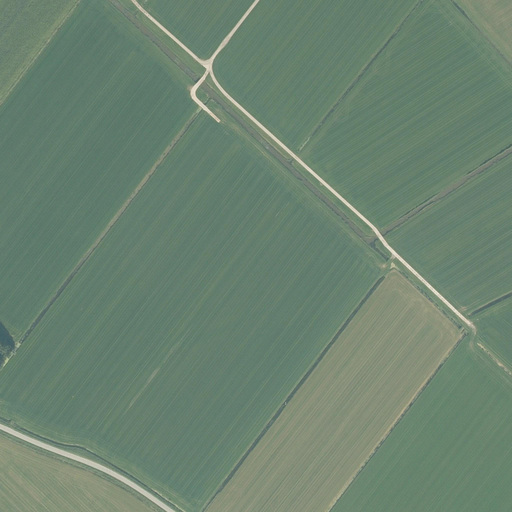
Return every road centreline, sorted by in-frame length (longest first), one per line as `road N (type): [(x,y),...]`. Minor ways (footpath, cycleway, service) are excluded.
road 1 (track): [(210,69),(222,91),(382,239)]
road 2 (tertiary): [(171,511),(103,468),(0,426)]
road 3 (track): [(259,0),(206,65),(132,0)]
